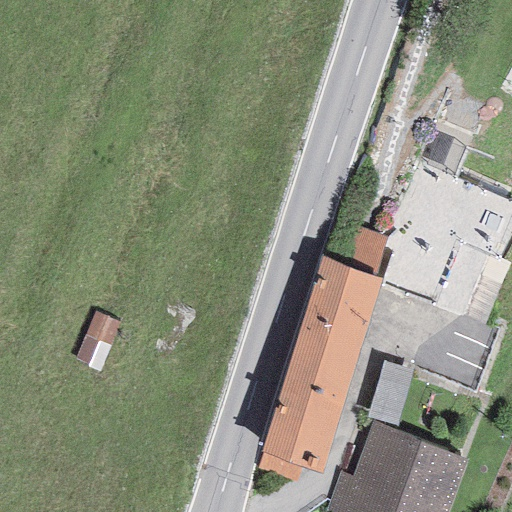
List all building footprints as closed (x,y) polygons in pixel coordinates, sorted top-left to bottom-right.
[(378,272),(412,282),(392,346),(471,370),(511,236),(511,187),(414,157),(378,272)] [(334,223),(322,259),(372,276),(384,239),(334,223)] [(372,276),(322,259),(259,453),(255,468),(295,481),(299,467),(319,473),(382,279),(372,276)] [(381,363),(366,419),(396,427),(411,372),(381,363)] [(447,511),(467,460),(369,424),(349,478),(338,474),(325,510),(329,511),(447,511)]
